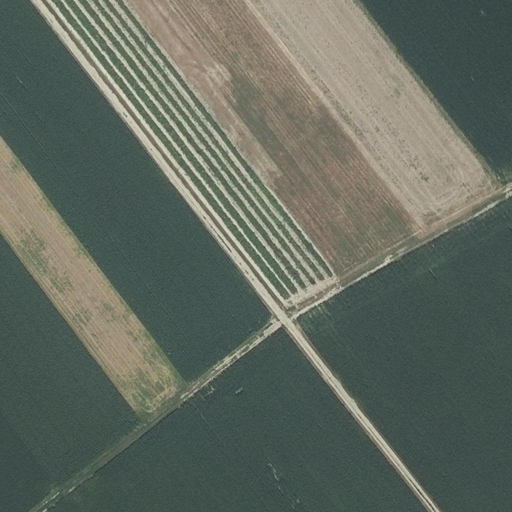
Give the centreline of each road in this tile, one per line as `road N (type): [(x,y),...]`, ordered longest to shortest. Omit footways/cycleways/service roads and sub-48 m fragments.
road 1 (track): [(37,0),(440,511)]
road 2 (track): [(511,190),(288,318),(35,511)]
